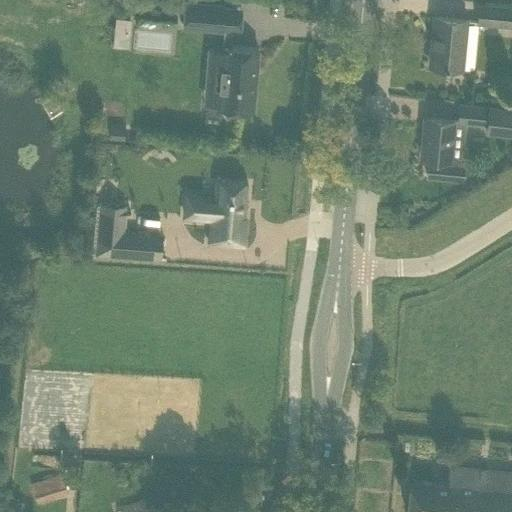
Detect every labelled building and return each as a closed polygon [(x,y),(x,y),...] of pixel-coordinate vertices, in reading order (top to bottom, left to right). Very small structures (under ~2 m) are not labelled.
[(185,3),(183,27),(220,30),(220,29),(222,6),(185,3)] [(479,22),(511,25),(511,8),(481,6),(479,22)] [(430,65),(449,67),(462,68),(466,19),(434,16),(430,65)] [(115,18),(113,48),(129,49),(131,21),(115,18)] [(258,49),(222,46),(220,66),(210,65),(208,88),(219,88),(217,108),(253,111),(258,49)] [(511,110),(460,106),(458,126),(487,129),(486,132),(496,133),(511,134),(511,110)] [(454,120),(445,119),(425,118),(421,157),(428,158),(426,175),(463,178),(466,146),(452,144),(454,120)] [(200,210),(199,217),(213,218),(213,227),(211,227),(210,237),(210,243),(245,245),(245,240),(247,216),(245,216),(246,214),(248,182),(216,179),(215,195),(201,194),(200,210)] [(99,202),(95,254),(143,258),(145,232),(123,230),(125,204),(99,202)] [(463,238),(478,232),(472,216),(457,221),(463,238)] [(447,483),(430,481),(410,479),(407,511),(511,511),(511,471),(449,465),(447,483)] [(67,494),(61,473),(30,483),(37,503),(67,494)] [(170,492),(120,505),(121,511),(120,511),(171,511),(175,511),(170,492)]
